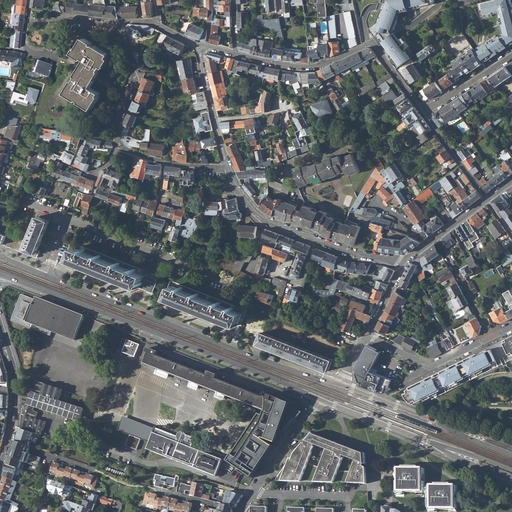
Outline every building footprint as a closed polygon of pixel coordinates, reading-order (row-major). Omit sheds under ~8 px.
[(60,11),(62,12),(59,6),(59,5),(60,1),(56,0),(56,6),(52,6),(52,10),(54,10),(60,11)] [(106,11),(106,5),(93,4),(93,1),(89,0),(89,1),(90,15),(105,17),(106,11)] [(208,19),(213,20),(213,18),(214,15),(214,11),(214,10),(214,5),(213,0),(207,0),(207,9),(195,7),(194,15),(208,16),(208,19)] [(276,8),(275,0),(262,0),(262,3),(267,3),(267,11),(276,11),(276,8)] [(286,0),(283,0),(284,17),(291,17),(290,2),(294,2),(293,0),(286,0)] [(310,0),(311,1),(312,1),(312,2),(318,2),(320,16),(322,16),(322,17),(327,16),(325,6),(327,5),(325,0),(310,0)] [(386,0),(386,2),(384,2),(377,22),(370,28),(376,36),(377,35),(380,38),(381,37),(384,41),(395,33),(396,32),(394,30),(398,19),(396,19),(398,13),(400,12),(404,11),(404,9),(408,8),(409,10),(430,5),(430,3),(434,2),(433,0),(386,0)] [(476,48),(474,50),(483,63),(486,61),(511,44),(511,7),(510,0),(491,0),(478,3),(481,17),(497,13),(502,33),(496,37),(495,35),(476,48)] [(86,8),(76,7),(75,13),(90,15),(89,1),(86,1),(86,8)] [(146,17),(150,18),(154,16),(151,1),(145,2),(144,2),(144,7),(144,9),(143,9),(143,11),(145,11),(145,13),(146,17)] [(63,4),(59,5),(59,6),(62,12),(75,13),(76,7),(76,3),(68,2),(67,8),(66,8),(65,7),(64,7),(63,4)] [(105,17),(119,18),(117,7),(116,6),(106,5),(106,11),(105,17)] [(137,6),(117,7),(119,18),(127,18),(129,18),(138,17),(137,14),(137,6)] [(237,11),(238,28),(249,28),(248,12),(237,11)] [(348,40),(350,48),(358,44),(351,11),(344,13),(350,39),(348,40)] [(10,20),(21,22),(22,15),(17,14),(11,13),(10,20)] [(232,27),(232,20),(224,20),(224,19),(218,19),(218,18),(216,18),(216,15),(214,15),(213,18),(213,20),(212,24),(215,25),(218,25),(223,26),(232,27)] [(327,27),(328,38),(336,38),(334,15),(327,17),(327,27)] [(6,22),(7,22),(10,22),(9,28),(6,28),(0,27),(0,29),(13,31),(20,32),(21,22),(10,20),(6,20),(6,22)] [(203,41),(206,41),(207,32),(204,31),(205,29),(189,22),(185,23),(180,33),(184,34),(187,33),(201,40),(203,41)] [(138,29),(139,28),(140,24),(129,23),(126,26),(126,33),(133,36),(135,35),(136,36),(136,37),(137,37),(138,38),(139,38),(140,37),(141,37),(141,36),(141,35),(141,34),(141,33),(140,33),(140,32),(138,32),(139,30),(138,29)] [(221,36),(217,35),(219,26),(220,27),(223,27),(223,26),(218,25),(215,25),(212,24),(210,42),(219,45),(223,46),(224,42),(220,41),(221,36)] [(13,31),(13,33),(12,41),(12,48),(18,48),(20,32),(13,31)] [(155,40),(171,49),(176,39),(160,31),(155,40)] [(397,37),(395,33),(384,41),(382,42),(385,45),(388,49),(386,50),(390,55),(398,67),(410,58),(404,50),(409,46),(403,37),(400,40),(397,37)] [(329,41),(330,57),(340,53),(339,42),(331,42),(331,38),(328,39),(329,41)] [(171,49),(181,54),(182,53),(183,54),(183,53),(182,52),(186,44),(176,39),(171,49)] [(258,55),(257,39),(254,39),(254,42),(250,41),(249,45),(238,42),(239,50),(258,55)] [(257,39),(258,55),(267,57),(269,57),(271,48),(272,42),(257,39)] [(65,93),(92,109),(99,96),(98,96),(100,93),(90,87),(110,55),(83,40),(73,57),(83,63),(65,93)] [(418,54),(422,60),(429,56),(428,55),(442,46),(441,44),(439,40),(418,54)] [(330,57),(329,41),(324,41),(324,43),(318,43),(318,44),(320,56),(325,56),(325,59),(330,57)] [(320,56),(318,44),(314,44),(314,46),(308,46),(309,56),(310,63),(311,63),(315,62),(314,58),(320,58),(320,56)] [(368,65),(368,64),(366,61),(368,60),(373,57),(374,59),(378,57),(371,48),(368,47),(359,52),(366,65),(366,66),(368,65)] [(473,69),(483,63),(474,50),(472,47),(452,61),(455,65),(461,75),(470,69),(471,71),(473,69)] [(284,60),(285,50),(276,49),(275,48),(274,52),(275,52),(274,58),(284,60)] [(15,52),(0,50),(0,56),(13,58),(13,56),(16,57),(16,58),(15,61),(13,67),(18,68),(21,58),(22,58),(23,54),(15,52)] [(289,61),(298,62),(298,58),(302,58),(303,62),(310,63),(309,56),(302,55),(303,52),(292,51),(285,50),(284,60),(289,61)] [(142,52),(134,52),(130,52),(132,58),(135,66),(136,67),(137,68),(138,68),(139,68),(140,68),(141,68),(142,67),(142,66),(143,66),(144,65),(144,64),(144,63),(145,63),(145,62),(145,60),(142,52)] [(225,66),(226,66),(227,62),(223,61),(220,61),(222,56),(208,52),(205,55),(216,61),(225,66)] [(346,58),(351,67),(361,62),(363,66),(366,65),(359,52),(346,58)] [(212,85),(221,83),(223,82),(224,81),(222,70),(218,70),(216,61),(205,55),(212,85)] [(229,58),(227,67),(233,70),(235,59),(229,58)] [(179,62),(183,79),(184,78),(194,76),(192,66),(191,59),(179,62)] [(233,71),(237,73),(239,67),(249,70),(252,64),(235,59),(233,70),(233,71)] [(336,75),(339,79),(341,78),(338,74),(348,68),(344,59),(331,65),(336,75)] [(43,62),(36,60),(32,71),(36,73),(36,75),(35,75),(35,76),(34,77),(34,78),(34,79),(34,80),(40,82),(42,75),(46,76),(50,65),(43,62)] [(403,70),(412,83),(422,77),(413,63),(403,70)] [(251,73),(260,75),(260,72),(261,72),(262,71),(262,69),(264,69),(263,70),(265,71),(266,67),(252,64),(250,70),(251,70),(251,73)] [(328,79),(336,75),(331,65),(322,70),(327,79),(328,79)] [(461,75),(455,65),(447,71),(449,74),(454,83),(458,80),(456,78),(461,75)] [(509,79),(511,77),(511,74),(506,66),(489,78),(497,87),(505,81),(509,79)] [(280,69),(272,68),(270,79),(269,80),(269,82),(269,83),(270,83),(271,83),(272,83),(272,82),(273,81),(274,80),(278,80),(280,69)] [(283,82),(285,82),(285,79),(288,80),(288,79),(286,78),(287,71),(280,69),(278,80),(283,82)] [(317,72),(324,84),(325,83),(324,81),(327,79),(322,70),(317,72)] [(232,72),(240,79),(243,76),(237,73),(233,71),(232,72)] [(288,79),(288,80),(292,80),(299,93),(301,92),(301,93),(304,92),(303,88),(303,85),(303,83),(300,80),(299,79),(296,72),(290,71),(287,71),(286,78),(288,79)] [(300,80),(303,83),(315,83),(317,87),(324,84),(317,72),(296,72),(299,79),(300,80)] [(375,83),(376,86),(378,85),(383,82),(386,80),(392,76),(389,73),(375,83)] [(440,80),(446,88),(454,83),(449,74),(440,80)] [(190,89),(191,94),(198,92),(194,76),(184,78),(187,90),(190,89)] [(140,89),(150,94),(151,92),(155,82),(144,77),(143,77),(141,82),(143,83),(140,89)] [(35,89),(41,91),(44,83),(40,82),(34,80),(30,79),(29,82),(37,84),(35,89)] [(430,97),(430,98),(442,90),(436,81),(431,84),(425,88),(424,89),(424,88),(420,91),(423,96),(423,99),(426,100),(430,97)] [(474,100),(476,103),(492,93),(484,81),(468,91),(474,100)] [(374,82),(362,87),(364,93),(376,88),(374,82)] [(396,100),(399,106),(409,99),(405,94),(399,98),(393,88),(391,89),(390,88),(392,87),(389,83),(385,86),(383,82),(378,85),(380,88),(379,91),(382,94),(383,93),(385,95),(384,96),(388,97),(388,99),(390,102),(395,99),(396,100)] [(212,85),(214,96),(226,95),(227,94),(227,91),(223,92),(221,83),(212,85)] [(342,105),(337,95),(335,92),(335,93),(332,88),(331,89),(330,87),(326,88),(328,91),(335,103),(339,111),(344,108),(342,105)] [(140,89),(135,101),(141,103),(146,105),(150,94),(140,89)] [(270,108),(272,101),(270,101),(272,93),(267,90),(266,90),(265,94),(262,94),(258,106),(255,107),(255,105),(251,105),(252,113),(256,113),(270,111),(270,108)] [(460,97),(468,107),(470,105),(469,103),(474,100),(468,91),(460,97)] [(218,111),(229,108),(226,95),(214,96),(218,111)] [(28,111),(29,107),(27,107),(28,103),(28,102),(21,100),(22,97),(18,96),(12,114),(24,117),(26,110),(28,111)] [(452,102),(459,113),(467,108),(470,113),(472,111),(468,107),(460,97),(452,102)] [(165,103),(166,114),(165,114),(165,118),(171,116),(176,116),(175,102),(174,98),(164,100),(164,101),(165,102),(165,103)] [(328,99),(312,105),(317,119),(333,112),(328,99)] [(403,113),(402,113),(404,116),(402,117),(400,119),(401,119),(411,113),(410,112),(411,111),(411,110),(415,107),(409,99),(399,106),(398,107),(403,113)] [(129,113),(134,116),(136,110),(138,111),(141,103),(135,101),(134,100),(129,113)] [(447,122),(451,119),(455,116),(459,113),(452,102),(433,115),(432,118),(439,128),(443,125),(442,123),(446,121),(447,122)] [(251,105),(242,106),(243,114),(252,113),(251,105)] [(412,119),(415,124),(423,118),(415,107),(411,110),(411,111),(410,112),(411,113),(414,118),(412,119)] [(203,117),(194,120),(196,125),(198,130),(199,130),(199,131),(206,130),(207,132),(214,130),(209,111),(202,113),(203,117)] [(301,130),(296,132),(296,134),(299,138),(313,132),(303,112),(294,117),(301,130)] [(491,124),(492,126),(499,120),(503,118),(502,117),(507,113),(505,112),(492,123),(491,124)] [(124,123),(133,127),(137,117),(134,116),(129,113),(124,123)] [(270,122),(273,123),(278,122),(281,113),(271,115),(270,122)] [(256,126),(255,118),(246,120),(248,127),(249,134),(254,133),(260,131),(260,128),(258,128),(258,127),(257,127),(256,126)] [(423,118),(415,124),(416,125),(420,130),(418,131),(420,134),(418,136),(422,143),(429,139),(425,134),(431,130),(423,118)] [(483,125),(486,128),(491,124),(492,123),(490,120),(488,118),(482,124),(483,125)] [(230,128),(248,127),(246,120),(233,121),(220,122),(222,129),(223,133),(228,133),(230,131),(230,128)] [(482,131),(485,134),(493,127),(492,126),(491,124),(486,128),(483,130),(482,131)] [(14,143),(18,144),(20,140),(18,139),(22,125),(8,126),(4,139),(14,143)] [(44,127),(41,134),(51,136),(53,129),(44,127)] [(494,128),(502,141),(504,140),(500,133),(496,127),(494,128)] [(142,149),(144,149),(144,150),(146,150),(146,149),(148,149),(149,142),(151,129),(146,128),(145,137),(142,140),(139,140),(135,139),(132,137),(128,146),(141,147),(142,149)] [(51,139),(54,139),(55,137),(61,138),(62,130),(53,129),(51,136),(51,139)] [(62,130),(61,138),(71,140),(72,132),(62,130)] [(72,132),(71,140),(80,142),(83,135),(84,134),(72,132)] [(121,139),(124,143),(127,140),(129,137),(127,135),(122,134),(121,139)] [(199,143),(200,149),(218,144),(216,136),(197,141),(197,144),(199,143)] [(79,153),(86,156),(89,148),(94,147),(95,147),(105,149),(106,146),(107,141),(96,139),(89,138),(85,137),(83,143),(81,147),(79,153)] [(4,139),(0,138),(0,150),(4,152),(8,154),(14,144),(14,143),(4,139)] [(70,142),(71,140),(61,138),(61,140),(67,142),(66,149),(69,150),(70,142)] [(185,146),(183,138),(178,139),(180,146),(177,145),(177,148),(173,148),(173,153),(173,154),(172,160),(175,160),(177,161),(183,162),(187,162),(188,156),(187,146),(185,146)] [(191,151),(200,149),(199,143),(197,144),(197,141),(189,143),(187,143),(186,144),(187,146),(188,146),(190,145),(191,150),(191,151)] [(317,141),(308,144),(310,149),(320,145),(317,141)] [(165,151),(165,149),(166,145),(149,142),(148,149),(148,153),(157,154),(164,155),(165,151)] [(227,147),(231,157),(240,153),(236,143),(227,147)] [(277,156),(280,161),(288,158),(286,153),(282,143),(278,145),(281,154),(277,156)] [(286,153),(288,158),(303,152),(310,149),(308,144),(286,153)] [(436,149),(440,155),(447,150),(442,144),(436,149)] [(458,153),(464,161),(472,155),(469,151),(466,153),(464,149),(458,153)] [(443,163),(445,162),(447,160),(450,164),(454,160),(447,150),(440,155),(438,156),(443,163)] [(380,171),(385,168),(374,151),(368,155),(376,166),(380,171)] [(501,164),(509,176),(511,173),(511,169),(508,164),(510,162),(508,159),(511,156),(509,151),(499,158),(500,160),(501,162),(502,163),(501,164)] [(57,158),(71,164),(73,160),(70,158),(72,154),(67,152),(63,153),(61,156),(53,153),(52,155),(51,158),(52,158),(56,160),(57,158)] [(56,160),(52,158),(51,158),(46,156),(40,153),(38,157),(45,160),(45,159),(50,161),(50,163),(56,165),(55,167),(59,168),(61,169),(64,163),(59,161),(56,160)] [(77,159),(87,163),(89,158),(86,156),(79,153),(77,159)] [(249,170),(255,170),(255,167),(248,167),(247,164),(244,165),(240,153),(231,157),(237,171),(249,170)] [(464,161),(470,170),(475,166),(473,163),(476,160),(475,158),(477,156),(474,153),(472,155),(464,161)] [(325,162),(318,165),(317,164),(310,166),(310,165),(302,168),(301,165),(296,167),(293,169),(294,172),(300,186),(315,180),(317,184),(321,182),(320,181),(331,176),(332,177),(346,172),(348,175),(352,174),(353,174),(356,173),(355,173),(360,171),(357,165),(353,154),(345,157),(346,159),(342,161),(340,156),(333,159),(332,157),(325,160),(325,162)] [(149,161),(136,156),(130,177),(141,181),(143,181),(144,177),(148,164),(149,161)] [(73,165),(87,171),(89,168),(92,169),(94,166),(94,165),(91,164),(87,163),(77,159),(73,165)] [(479,166),(481,170),(485,168),(488,165),(485,161),(479,166)] [(380,171),(382,175),(387,172),(394,182),(403,175),(395,163),(389,167),(388,166),(385,168),(380,171)] [(493,173),(500,183),(509,176),(501,164),(500,163),(493,168),(496,171),(493,173)] [(148,164),(144,177),(149,178),(151,173),(161,175),(162,165),(157,164),(156,165),(148,164)] [(488,165),(485,168),(489,174),(488,175),(491,180),(488,183),(484,178),(479,182),(487,193),(500,183),(493,173),(488,165)] [(164,189),(174,190),(175,183),(169,182),(170,175),(181,176),(181,168),(166,166),(164,189)] [(366,194),(371,186),(372,187),(376,179),(380,181),(377,187),(380,189),(381,187),(382,186),(387,182),(382,175),(380,171),(376,166),(361,191),(366,194)] [(70,181),(78,184),(80,176),(82,172),(73,167),(71,173),(73,174),(70,181)] [(106,182),(117,187),(123,174),(107,167),(103,169),(107,171),(105,175),(108,177),(106,182)] [(71,173),(61,169),(59,168),(55,176),(64,179),(70,181),(73,174),(71,173)] [(184,170),(183,178),(183,183),(194,183),(195,170),(184,170)] [(257,170),(255,170),(249,170),(249,178),(250,178),(251,178),(256,178),(257,178),(267,177),(267,182),(269,181),(268,180),(268,177),(268,176),(268,172),(266,172),(266,170),(260,171),(260,170),(257,170)] [(453,172),(447,176),(457,191),(469,207),(482,197),(472,184),(469,186),(474,193),(469,197),(455,177),(456,176),(453,172)] [(96,185),(101,186),(105,176),(105,175),(101,173),(98,182),(96,185)] [(460,176),(467,184),(470,182),(464,173),(460,176)] [(81,185),(84,186),(87,178),(80,176),(78,184),(81,185)] [(269,181),(269,183),(288,194),(290,188),(288,186),(268,176),(268,177),(268,180),(269,181)] [(430,188),(433,192),(442,186),(441,185),(443,184),(448,192),(452,190),(453,191),(456,190),(447,176),(430,188)] [(85,192),(89,193),(90,189),(92,189),(95,181),(87,178),(84,186),(81,185),(79,190),(84,192),(85,192)] [(243,186),(251,196),(253,194),(256,192),(250,186),(250,180),(250,178),(249,178),(247,178),(247,182),(243,186)] [(402,203),(405,207),(412,202),(410,200),(407,202),(399,190),(406,185),(403,181),(395,186),(391,188),(395,193),(402,203)] [(38,191),(45,194),(48,187),(48,186),(42,183),(38,191)] [(96,195),(103,198),(105,191),(104,191),(105,187),(101,186),(96,185),(96,187),(95,188),(95,189),(96,189),(96,190),(96,191),(97,191),(96,195)] [(383,202),(387,206),(390,204),(392,202),(394,202),(397,206),(402,203),(395,193),(392,195),(382,186),(381,187),(380,189),(377,193),(380,196),(381,196),(385,201),(383,202)] [(103,198),(109,200),(113,189),(108,188),(107,192),(105,191),(103,198)] [(144,198),(148,199),(149,196),(151,190),(148,190),(142,188),(140,196),(144,198)] [(415,200),(419,205),(434,194),(433,192),(430,188),(428,190),(415,200)] [(127,193),(114,189),(113,189),(109,200),(119,204),(121,204),(123,198),(125,198),(127,193)] [(355,200),(360,204),(365,196),(370,199),(371,197),(366,194),(361,191),(357,197),(355,200)] [(459,205),(463,211),(469,207),(457,191),(456,192),(457,193),(456,194),(458,198),(459,199),(462,203),(459,205)] [(84,200),(82,206),(85,206),(83,213),(87,214),(89,208),(93,196),(86,193),(86,194),(85,196),(84,200)] [(138,196),(127,193),(125,198),(125,199),(136,202),(137,199),(138,196)] [(492,201),(500,213),(502,211),(500,209),(508,203),(505,198),(504,199),(501,194),(492,201)] [(276,202),(268,196),(264,201),(260,206),(273,215),(274,214),(277,206),(279,206),(281,202),(282,203),(283,202),(281,202),(282,200),(282,199),(278,198),(276,202)] [(229,200),(231,211),(239,210),(236,198),(229,200)] [(255,200),(260,206),(264,201),(262,199),(261,200),(258,198),(255,200)] [(134,208),(140,210),(143,201),(143,200),(137,199),(136,202),(134,208)] [(147,213),(150,203),(143,200),(143,201),(140,210),(140,211),(147,213)] [(226,208),(227,212),(231,211),(229,200),(219,202),(220,210),(222,209),(226,208)] [(363,214),(364,208),(362,208),(361,209),(357,209),(360,204),(355,200),(349,211),(351,211),(363,214)] [(404,208),(410,217),(416,213),(415,211),(420,208),(419,205),(415,200),(412,202),(405,207),(404,208)] [(207,208),(205,213),(208,213),(210,209),(220,210),(219,202),(208,201),(207,208)] [(306,225),(312,227),(313,227),(313,228),(320,231),(323,232),(325,232),(324,235),(339,240),(340,238),(347,241),(346,242),(354,245),(361,226),(356,225),(357,223),(350,221),(348,224),(345,223),(344,224),(337,222),(336,223),(332,222),(334,219),(326,216),(327,213),(319,210),(319,213),(310,210),(311,208),(304,205),(302,212),(298,210),(295,209),(296,206),(285,202),(285,203),(283,202),(282,203),(281,202),(279,206),(277,206),(274,214),(279,216),(279,217),(286,220),(287,221),(288,219),(291,220),(292,217),(299,219),(297,223),(302,225),(303,223),(306,225)] [(153,215),(157,205),(150,203),(147,213),(153,215)] [(451,206),(457,215),(461,212),(455,203),(451,206)] [(158,213),(164,215),(167,206),(166,205),(162,204),(161,204),(158,213)] [(164,215),(171,217),(173,208),(174,208),(167,206),(164,215)] [(178,218),(183,220),(185,215),(187,209),(187,207),(185,207),(184,206),(184,207),(183,209),(178,208),(177,210),(178,210),(175,218),(178,219),(178,218)] [(220,214),(221,218),(224,218),(237,218),(237,221),(241,221),(241,218),(242,217),(242,213),(240,212),(239,210),(231,211),(227,212),(226,208),(222,209),(220,210),(220,214)] [(368,208),(366,215),(370,216),(373,216),(372,222),(382,225),(384,226),(389,228),(391,229),(394,222),(394,221),(391,220),(391,221),(384,219),(375,216),(376,214),(375,213),(376,210),(376,209),(373,208),(372,209),(368,208)] [(416,224),(423,219),(425,218),(426,217),(420,208),(415,211),(416,213),(410,217),(416,224)] [(477,212),(483,221),(486,219),(487,218),(485,216),(488,214),(483,208),(477,212)] [(445,216),(449,221),(453,218),(450,215),(446,209),(444,210),(444,211),(442,213),(444,216),(445,216)] [(468,219),(475,229),(484,223),(477,212),(468,219)] [(429,223),(435,232),(445,224),(439,216),(438,216),(435,214),(430,217),(432,221),(430,222),(430,220),(427,216),(426,217),(425,218),(429,223)] [(190,236),(194,237),(199,221),(198,221),(199,218),(195,217),(195,219),(185,215),(183,220),(182,225),(186,228),(190,229),(188,234),(190,236)] [(3,244),(37,258),(40,250),(38,249),(49,221),(38,216),(28,241),(21,239),(22,237),(8,231),(7,235),(3,244)] [(0,224),(9,228),(12,222),(0,217),(0,224)] [(156,228),(163,230),(166,220),(154,217),(152,224),(157,225),(156,228)] [(416,224),(420,230),(427,225),(427,224),(423,219),(416,224)] [(461,224),(456,227),(463,239),(464,240),(464,241),(465,242),(469,249),(474,246),(472,242),(479,237),(477,233),(475,231),(475,229),(468,219),(464,221),(467,227),(468,226),(469,227),(468,228),(471,233),(472,232),(473,233),(468,236),(461,224)] [(486,226),(494,238),(506,231),(497,219),(486,226)] [(399,221),(398,224),(397,226),(404,230),(405,228),(408,229),(409,226),(406,225),(406,224),(399,221)] [(377,237),(382,239),(383,238),(383,236),(382,236),(380,235),(381,232),(384,226),(382,225),(372,222),(370,229),(369,231),(378,235),(377,237)] [(420,230),(426,238),(435,232),(429,223),(427,224),(427,225),(420,230)] [(240,235),(257,237),(257,226),(242,224),(240,224),(240,235)] [(170,238),(177,241),(180,229),(175,227),(174,231),(173,231),(170,238)] [(457,241),(458,243),(464,240),(463,239),(456,227),(451,231),(457,241)] [(264,236),(278,241),(281,235),(265,229),(264,236)] [(448,247),(455,242),(457,241),(451,231),(443,237),(448,247)] [(294,240),(281,235),(278,241),(285,244),(282,251),(289,253),(289,254),(296,255),(297,251),(307,255),(310,246),(300,242),(300,244),(297,243),(298,241),(297,241),(296,243),(294,242),(294,240)] [(381,242),(378,250),(405,253),(408,251),(413,248),(421,242),(413,238),(409,235),(402,240),(398,239),(389,239),(383,238),(382,239),(382,241),(381,242)] [(378,250),(381,242),(376,241),(373,249),(378,250)] [(425,251),(430,261),(432,259),(440,253),(435,243),(425,251)] [(284,264),(290,266),(290,265),(292,265),(293,261),(294,260),(287,257),(289,254),(289,253),(282,251),(275,249),(264,245),(262,252),(274,255),(274,257),(285,261),(284,264)] [(69,259),(153,293),(156,284),(142,278),(143,276),(135,272),(135,270),(133,269),(132,271),(118,266),(119,263),(117,262),(116,265),(99,259),(100,256),(98,255),(97,258),(83,252),(84,250),(82,249),(81,251),(73,248),(69,259)] [(312,258),(324,262),(327,252),(316,248),(312,258)] [(422,263),(423,266),(431,262),(430,261),(425,251),(420,255),(422,263)] [(323,263),(336,268),(339,256),(327,252),(324,262),(323,263)] [(293,261),(292,265),(294,266),(291,273),(290,273),(289,276),(298,279),(299,278),(307,256),(299,253),(296,263),(293,261)] [(411,262),(416,264),(422,263),(420,255),(411,262)] [(241,273),(249,276),(254,258),(256,258),(256,256),(246,256),(242,269),(240,269),(239,272),(241,273)] [(344,270),(348,272),(358,273),(358,271),(368,273),(369,272),(371,266),(371,265),(364,265),(362,264),(362,263),(358,262),(358,264),(355,264),(352,263),(353,262),(350,261),(346,260),(342,259),(343,258),(339,256),(336,268),(343,271),(344,270)] [(259,282),(261,283),(263,277),(263,276),(264,274),(265,274),(269,259),(261,257),(254,278),(260,279),(259,282)] [(460,268),(465,277),(474,272),(471,268),(477,265),(476,264),(474,261),(470,263),(463,267),(460,268)] [(402,278),(409,281),(410,279),(415,270),(417,265),(416,264),(411,262),(402,278)] [(418,276),(421,280),(422,279),(425,277),(423,266),(422,263),(416,264),(417,265),(419,265),(423,273),(418,276)] [(394,270),(383,266),(381,270),(379,277),(390,281),(395,271),(394,270)] [(447,266),(438,271),(436,272),(439,278),(450,271),(447,266)] [(450,271),(439,278),(441,281),(441,282),(449,278),(453,276),(450,271)] [(278,294),(282,296),(285,286),(287,281),(285,281),(276,278),(274,277),(273,279),(272,283),(279,286),(277,290),(279,291),(278,294)] [(312,296),(333,298),(335,294),(336,291),(337,287),(340,280),(334,279),(334,278),(329,291),(314,289),(312,296)] [(402,278),(399,284),(404,287),(406,288),(410,282),(409,281),(402,278)] [(426,285),(425,285),(427,288),(437,282),(437,283),(441,281),(439,278),(426,285)] [(340,280),(337,287),(350,293),(353,285),(343,281),(340,280)] [(374,289),(365,286),(365,285),(363,289),(363,290),(373,294),(372,297),(374,298),(380,300),(384,288),(386,289),(388,285),(382,283),(380,282),(378,281),(377,283),(375,289),(374,288),(374,289)] [(477,291),(471,281),(468,282),(474,293),(477,291)] [(447,287),(453,298),(456,296),(462,293),(456,282),(452,285),(447,287)] [(362,297),(369,299),(371,300),(371,302),(373,302),(378,304),(380,300),(374,298),(372,297),(373,294),(363,290),(363,289),(356,286),(353,294),(362,297)] [(167,298),(237,325),(241,314),(232,311),(233,308),(231,307),(230,310),(219,306),(220,303),(218,302),(217,305),(197,297),(198,295),(196,294),(195,296),(181,291),(182,288),(180,287),(179,290),(171,287),(167,298)] [(288,298),(299,301),(301,295),(302,291),(291,288),(288,298)] [(271,304),(273,299),(269,297),(270,293),(259,290),(256,299),(271,304)] [(511,294),(511,293),(509,290),(503,294),(511,308),(505,311),(509,319),(511,317),(511,294)] [(400,305),(402,306),(405,301),(407,299),(402,296),(399,294),(395,291),(390,300),(400,305)] [(468,303),(462,293),(456,296),(453,298),(447,301),(450,307),(454,305),(456,310),(462,307),(464,306),(468,303)] [(37,300),(22,295),(12,321),(51,336),(52,331),(75,340),(85,316),(38,298),(37,300)] [(343,297),(341,301),(341,302),(333,299),(329,308),(343,314),(344,311),(345,310),(347,305),(349,299),(345,297),(343,296),(343,297)] [(434,308),(437,307),(431,296),(428,298),(432,304),(434,308)] [(367,306),(354,301),(350,300),(349,299),(347,305),(350,306),(372,315),(373,313),(365,309),(367,306)] [(385,310),(395,316),(399,307),(400,305),(390,300),(385,310)] [(341,328),(350,332),(356,316),(364,320),(363,321),(368,323),(372,315),(350,306),(341,328)] [(404,310),(399,307),(395,316),(397,317),(399,313),(398,313),(398,312),(399,312),(402,313),(404,310)] [(505,311),(502,307),(490,312),(494,320),(501,323),(509,319),(505,311)] [(467,311),(465,312),(464,315),(467,319),(474,315),(473,312),(471,309),(467,311)] [(391,323),(394,318),(395,316),(385,310),(381,319),(386,322),(387,321),(391,323)] [(466,323),(476,318),(474,315),(467,319),(463,321),(464,324),(466,323)] [(466,323),(473,337),(478,334),(481,326),(476,318),(466,323)] [(375,330),(385,335),(390,326),(380,321),(375,330)] [(258,344),(328,371),(332,360),(262,332),(258,344)] [(411,338),(407,335),(405,336),(405,337),(402,335),(400,333),(396,337),(393,340),(412,350),(417,341),(420,343),(423,337),(416,333),(413,338),(411,338)] [(511,335),(408,387),(409,388),(408,389),(406,390),(407,392),(404,393),(406,396),(407,397),(409,400),(411,402),(413,403),(417,401),(427,397),(430,395),(432,398),(504,363),(511,359),(511,335)] [(443,340),(448,350),(453,347),(448,337),(443,339),(443,340)] [(140,345),(127,340),(122,353),(135,358),(140,345)] [(432,356),(444,352),(448,350),(443,340),(427,348),(432,356)] [(367,344),(354,369),(357,374),(360,381),(361,384),(364,385),(382,392),(383,393),(384,393),(392,389),(388,387),(391,380),(370,371),(380,351),(368,345),(367,344)] [(208,376),(158,356),(159,352),(148,348),(146,353),(149,354),(146,361),(145,363),(266,411),(272,413),(276,403),(279,404),(280,399),(269,395),(268,398),(266,397),(265,398),(217,379),(218,377),(219,375),(210,372),(208,376)] [(7,373),(4,362),(0,363),(0,386),(1,386),(9,388),(7,373)] [(80,421),(84,410),(59,402),(64,390),(37,381),(35,386),(32,385),(31,390),(24,388),(24,398),(27,406),(29,407),(32,407),(34,408),(35,407),(80,421)] [(0,409),(8,411),(9,393),(6,393),(0,392),(0,409)] [(279,404),(276,403),(272,413),(266,411),(264,416),(259,414),(230,458),(227,461),(252,478),(255,474),(244,467),(246,464),(257,472),(273,446),(263,440),(263,438),(276,443),(281,431),(283,432),(294,419),(296,420),(302,413),(290,408),(292,404),(281,400),(279,404)] [(29,407),(17,441),(30,445),(31,442),(36,444),(38,439),(32,437),(33,434),(41,436),(47,423),(36,419),(38,413),(34,411),(34,408),(32,407),(29,407)] [(178,438),(129,419),(124,431),(146,439),(150,441),(153,432),(176,441),(179,440),(179,439),(178,438)] [(147,449),(217,476),(223,460),(200,451),(202,447),(195,444),(196,442),(195,441),(190,440),(189,442),(185,440),(186,440),(186,439),(187,438),(187,437),(187,436),(186,435),(186,434),(185,433),(184,433),(183,432),(182,432),(181,433),(180,433),(179,434),(178,435),(178,436),(178,437),(178,438),(179,439),(179,440),(176,441),(153,432),(150,441),(146,439),(142,447),(146,449),(147,449)] [(355,483),(366,483),(365,453),(339,443),(311,432),(291,455),(273,481),(355,483)] [(131,435),(127,446),(137,450),(141,440),(131,435)] [(10,456),(7,464),(17,468),(23,470),(26,462),(38,466),(41,458),(28,453),(31,446),(30,445),(17,441),(14,440),(9,456),(10,456)] [(227,461),(230,458),(202,447),(200,451),(223,460),(227,461)] [(60,464),(54,462),(50,474),(56,476),(56,477),(60,479),(62,471),(58,470),(60,464)] [(7,464),(3,476),(13,480),(16,471),(17,468),(7,464)] [(402,468),(396,468),(396,493),(404,493),(404,490),(408,491),(408,489),(412,489),(412,490),(416,491),(416,493),(424,493),(424,488),(429,488),(429,485),(424,485),(424,466),(402,466),(402,468)] [(66,472),(62,471),(60,479),(63,480),(63,479),(70,481),(74,469),(68,467),(66,472)] [(81,471),(74,469),(70,481),(77,483),(76,485),(80,486),(83,478),(79,477),(81,471)] [(86,479),(83,478),(80,486),(83,487),(84,486),(94,489),(98,479),(94,477),(95,476),(88,474),(86,479)] [(176,479),(156,474),(154,481),(156,481),(155,486),(163,488),(164,484),(167,485),(167,486),(174,488),(176,479)] [(3,476),(0,486),(0,487),(10,491),(14,481),(13,480),(3,476)] [(44,488),(45,485),(47,478),(44,477),(42,484),(40,483),(39,488),(43,489),(44,488)] [(67,485),(54,481),(51,491),(63,495),(63,494),(65,494),(66,490),(65,489),(67,485)] [(188,484),(182,483),(180,493),(185,494),(187,490),(191,491),(190,495),(196,497),(199,484),(193,482),(192,486),(187,485),(188,484)] [(435,485),(429,485),(429,488),(429,492),(431,492),(431,498),(429,498),(429,510),(437,510),(437,508),(440,508),(440,506),(445,506),(445,508),(449,508),(449,510),(454,510),(455,492),(457,492),(457,484),(435,483),(435,485)] [(205,485),(199,484),(196,497),(210,500),(211,496),(203,494),(205,485)] [(0,487),(0,498),(7,502),(9,497),(8,496),(10,491),(0,487)] [(211,494),(211,496),(210,500),(211,501),(222,504),(234,507),(236,507),(244,495),(241,495),(229,491),(227,498),(221,497),(220,497),(219,497),(219,498),(218,499),(214,499),(215,495),(211,494)] [(150,495),(146,494),(144,505),(154,507),(154,508),(158,509),(160,501),(156,500),(157,495),(151,493),(150,495)] [(84,507),(91,509),(95,511),(97,505),(96,505),(98,501),(97,501),(99,496),(93,494),(91,501),(90,500),(89,502),(85,501),(84,507)] [(117,502),(99,496),(97,501),(98,501),(115,507),(117,502)] [(164,502),(160,501),(158,509),(161,510),(162,509),(168,510),(171,498),(165,497),(164,502)] [(0,511),(3,506),(2,505),(3,504),(9,507),(7,511),(10,511),(13,505),(9,503),(7,502),(0,498),(0,511)] [(178,500),(171,498),(168,510),(175,511),(174,511),(178,511),(181,506),(177,505),(178,500)] [(68,501),(65,500),(61,510),(58,509),(56,511),(64,511),(67,505),(68,501)] [(68,501),(67,505),(79,509),(79,511),(90,511),(91,509),(84,507),(68,501)] [(184,507),(181,506),(178,511),(190,511),(192,503),(186,502),(184,507)]
